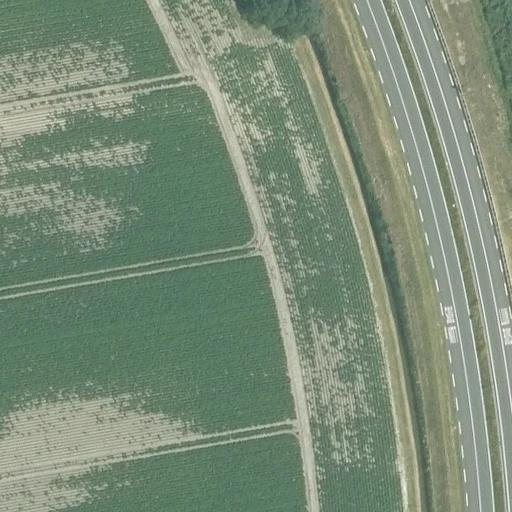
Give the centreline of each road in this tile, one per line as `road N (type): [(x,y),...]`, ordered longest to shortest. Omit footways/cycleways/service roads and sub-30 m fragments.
road 1 (primary): [(367,0),(422,162),(463,349),(481,511)]
road 2 (primary): [(511,406),(462,156),(408,0)]
